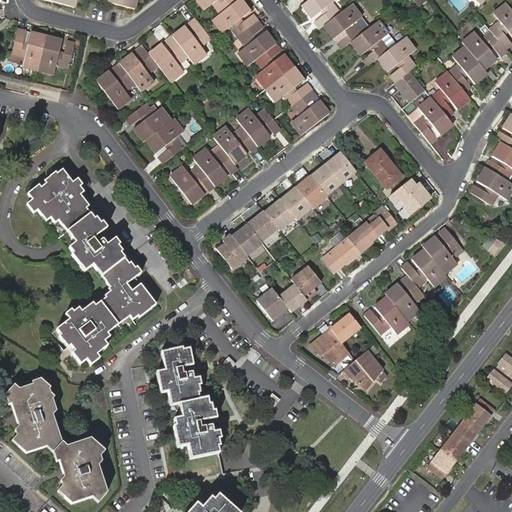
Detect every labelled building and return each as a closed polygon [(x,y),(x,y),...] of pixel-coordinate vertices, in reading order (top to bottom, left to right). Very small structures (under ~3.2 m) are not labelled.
[(42,0),(76,8),(78,0),(42,0)] [(103,0),(104,0),(138,9),(139,0),(103,0)] [(195,0),(195,1),(206,14),(213,8),(221,18),(241,2),(239,0),(229,0),(225,3),(225,4),(222,0),(195,0)] [(311,0),(309,2),(302,8),(312,21),(322,13),(325,17),(315,24),(320,31),(324,28),(340,15),(332,5),(338,0),(311,0)] [(221,18),(213,23),(223,36),(231,30),(238,40),(259,25),(253,18),(243,26),(240,23),(251,15),(241,2),(221,18)] [(499,21),(488,30),(491,33),(504,50),(511,44),(504,35),(507,32),(511,38),(511,11),(506,4),(493,14),(499,21)] [(352,6),(340,15),(324,28),(334,41),(344,33),(347,36),(337,44),(342,51),(350,44),(362,34),(354,25),(362,19),(352,6)] [(173,39),(189,59),(195,67),(207,58),(201,50),(212,42),(203,31),(196,22),(189,27),(197,37),(193,40),(185,30),(173,39)] [(378,22),(362,34),(350,44),(360,57),(370,49),(373,53),(363,61),(368,67),(377,61),(388,52),(380,41),(388,35),(378,22)] [(259,25),(238,40),(246,50),(238,56),(248,69),(256,63),(276,47),(266,35),(256,43),(253,39),(264,31),(259,25)] [(25,70),(41,74),(49,39),(34,36),(31,48),(27,46),(30,34),(21,32),(17,53),(16,58),(28,61),(25,70)] [(474,33),(462,44),(464,48),(483,71),(496,60),(488,51),(491,47),(500,58),(506,53),(504,50),(491,33),(481,41),(474,33)] [(49,39),(41,74),(56,77),(59,69),(71,71),(73,66),(78,46),(69,44),(66,56),(62,55),(65,43),(49,39)] [(150,57),(159,69),(171,85),(185,75),(179,67),(189,59),(173,39),(167,44),(174,54),(171,57),(163,47),(150,57)] [(405,39),(388,52),(377,61),(387,74),(396,66),(399,70),(390,78),(394,84),(394,83),(408,73),(414,68),(407,58),(414,52),(405,39)] [(281,55),(276,47),(256,63),(263,73),(255,79),(265,92),(294,70),(284,58),(273,66),(271,63),(281,55)] [(447,75),(462,95),(470,88),(462,79),(466,76),(473,86),(486,75),(483,71),(464,48),(452,58),(458,66),(447,75)] [(135,86),(141,94),(154,84),(148,77),(159,69),(150,57),(143,49),(136,55),(143,64),(140,67),(132,57),(120,67),(135,86)] [(125,94),(135,86),(120,67),(113,72),(120,81),(118,84),(110,74),(97,85),(118,111),(131,101),(125,94)] [(294,70),(265,92),(275,105),(283,99),(290,108),(311,93),(306,86),(295,95),(293,92),(304,83),(294,70)] [(408,73),(394,83),(400,89),(397,91),(408,104),(423,92),(408,73)] [(462,95),(447,75),(446,74),(433,84),(439,91),(429,99),(446,120),(452,115),(444,105),(447,102),(455,113),(468,102),(462,95)] [(311,93),(290,108),(298,118),(290,124),(301,138),(327,118),(327,114),(319,102),(307,111),(305,108),(316,100),(311,93)] [(446,120),(429,99),(418,109),(405,118),(412,126),(428,146),(436,140),(439,137),(452,127),(446,120)] [(134,133),(144,146),(146,144),(172,124),(162,111),(154,118),(146,108),(126,123),(131,129),(142,122),(144,125),(134,133)] [(248,111),(235,121),(242,128),(257,149),(270,139),(262,129),(265,126),(273,136),(281,131),(273,121),(265,111),(254,119),(248,111)] [(493,143),(499,146),(511,154),(511,119),(509,117),(500,132),(510,139),(508,143),(497,136),(493,143)] [(164,167),(184,151),(176,141),(184,135),(174,122),(172,124),(146,144),(156,156),(166,149),(169,152),(159,160),(164,167)] [(250,154),(257,149),(242,128),(231,136),(225,128),(212,138),(223,151),(226,156),(234,166),(247,157),(239,146),(242,144),(250,154)] [(488,165),(484,170),(506,183),(511,175),(511,174),(511,154),(499,146),(490,161),(501,168),(499,172),(488,165)] [(226,156),(223,151),(212,160),(219,169),(223,166),(219,161),(226,156)] [(206,152),(194,162),(199,169),(215,189),(228,179),(219,169),(212,160),(206,152)] [(366,164),(388,191),(402,179),(381,152),(366,164)] [(340,153),(215,250),(231,271),(356,173),(340,153)] [(238,171),(234,166),(226,156),(219,161),(223,166),(231,177),(238,171)] [(207,195),(215,189),(199,169),(189,177),(183,169),(170,179),(192,207),(205,197),(197,187),(200,185),(207,195)] [(66,231),(58,237),(67,248),(70,247),(73,252),(71,254),(81,265),(83,264),(87,268),(93,264),(97,270),(100,267),(105,273),(109,278),(106,281),(110,286),(108,288),(110,291),(104,295),(106,297),(95,304),(93,302),(80,311),(77,307),(71,312),(70,310),(64,314),(68,320),(55,330),(59,336),(57,338),(62,343),(65,341),(69,346),(70,345),(75,350),(70,354),(78,364),(85,359),(90,365),(98,359),(96,356),(101,352),(99,348),(105,344),(103,342),(108,338),(106,336),(112,331),(109,327),(114,322),(120,318),(123,323),(130,317),(132,321),(140,315),(141,317),(151,309),(148,305),(153,301),(139,284),(137,285),(133,279),(136,276),(137,276),(142,271),(137,265),(135,267),(131,261),(128,262),(120,252),(122,250),(118,245),(120,243),(115,237),(107,243),(103,238),(102,239),(97,233),(107,227),(102,220),(99,222),(94,216),(92,218),(84,207),(87,205),(78,194),(82,190),(78,185),(81,183),(76,177),(71,181),(62,170),(57,174),(56,172),(48,177),(50,179),(45,184),(46,186),(41,190),(39,186),(28,195),(30,198),(26,202),(32,211),(36,209),(40,213),(43,211),(48,216),(49,216),(53,221),(57,219),(62,226),(66,223),(70,228),(74,234),(71,237),(66,231)] [(506,203),(511,192),(511,186),(506,183),(484,170),(475,185),(487,192),(485,196),(473,189),(468,196),(486,207),(490,209),(497,198),(506,203)] [(431,200),(413,178),(391,196),(409,218),(431,200)] [(26,192),(28,195),(39,186),(36,184),(26,192)] [(397,222),(387,210),(378,217),(389,230),(397,222)] [(44,219),(48,216),(43,211),(40,213),(44,219)] [(378,217),(374,220),(384,233),(389,230),(378,217)] [(374,220),(349,240),(361,255),(373,245),(372,243),(384,233),(374,220)] [(435,241),(423,251),(425,253),(446,278),(457,268),(451,261),(461,253),(457,248),(445,232),(438,238),(446,248),(443,251),(443,250),(435,241)] [(361,255),(349,240),(325,259),(335,272),(347,263),(348,265),(361,255)] [(497,259),(507,246),(498,242),(489,253),(497,259)] [(434,290),(447,280),(446,278),(425,253),(412,263),(421,274),(417,277),(408,266),(402,272),(408,279),(418,292),(428,283),(434,290)] [(100,267),(97,270),(101,275),(105,273),(100,267)] [(307,267),(291,280),(305,296),(321,283),(307,267)] [(154,300),(137,276),(136,276),(133,279),(137,285),(139,284),(153,301),(154,300)] [(421,295),(418,292),(408,279),(401,285),(410,295),(415,301),(421,295)] [(294,284),(278,297),(292,314),(307,301),(294,284)] [(420,315),(415,308),(406,298),(397,288),(386,298),(388,300),(409,324),(420,315)] [(271,289),(255,302),(272,324),(288,312),(271,289)] [(415,308),(425,299),(421,295),(415,301),(410,295),(406,298),(415,308)] [(398,339),(412,327),(409,324),(388,300),(375,311),(383,321),(380,323),(372,314),(365,319),(378,335),(382,339),(391,331),(398,339)] [(118,327),(123,323),(120,318),(114,322),(118,327)] [(342,346),(361,331),(350,318),(331,334),(342,346)] [(112,331),(118,327),(114,322),(109,327),(112,331)] [(332,372),(350,357),(342,346),(331,334),(308,352),(332,372)] [(66,349),(70,354),(75,350),(70,345),(69,346),(66,349)] [(192,451),(193,457),(219,452),(217,445),(219,445),(217,438),(220,437),(218,430),(214,430),(213,425),(211,424),(210,417),(216,417),(215,410),(212,410),(210,402),(208,402),(207,396),(199,398),(198,392),(200,391),(198,385),(201,384),(199,376),(194,377),(193,372),(191,371),(190,364),(193,364),(191,348),(183,349),(182,346),(162,350),(166,370),(157,371),(161,392),(166,392),(168,391),(169,398),(173,397),(174,404),(179,404),(184,403),(185,409),(180,410),(181,417),(173,418),(175,425),(173,425),(176,440),(180,439),(181,446),(187,445),(188,452),(192,451)] [(507,393),(511,387),(511,353),(510,352),(488,376),(507,393)] [(365,365),(350,378),(369,392),(383,374),(367,355),(361,360),(365,365)] [(356,364),(346,372),(350,378),(365,365),(361,360),(356,364)] [(49,446),(54,451),(61,443),(60,442),(51,415),(54,411),(51,399),(53,396),(49,395),(48,389),(49,388),(41,382),(35,384),(32,385),(22,388),(19,389),(13,385),(7,394),(10,405),(12,413),(16,413),(18,420),(14,421),(16,428),(15,428),(17,434),(13,439),(17,442),(19,446),(17,448),(25,455),(45,448),(49,446)] [(461,453),(477,433),(474,431),(480,424),(485,417),(488,420),(496,410),(481,398),(427,465),(442,477),(450,467),(447,465),(452,458),(458,451),(461,453)] [(480,424),(482,426),(488,420),(485,417),(480,424)] [(474,431),(477,433),(482,426),(480,424),(474,431)] [(10,441),(17,448),(19,446),(17,442),(13,439),(10,441)] [(64,498),(71,504),(90,498),(93,497),(99,502),(106,494),(97,465),(100,462),(99,457),(101,454),(98,452),(95,448),(97,445),(89,439),(66,445),(64,446),(61,443),(54,451),(56,460),(58,460),(61,470),(63,470),(64,477),(61,478),(59,481),(61,485),(60,487),(59,488),(63,491),(65,496),(64,498)] [(98,452),(101,454),(103,450),(97,445),(95,448),(98,452)] [(49,446),(45,448),(51,454),(54,463),(57,463),(56,460),(54,451),(49,446)] [(455,460),(461,453),(458,451),(452,458),(455,460)] [(450,467),(455,460),(452,458),(447,465),(450,467)] [(223,478),(225,490),(234,489),(232,476),(223,478)] [(56,491),(64,498),(65,496),(63,491),(59,488),(56,491)] [(235,511),(236,511),(216,494),(212,499),(209,497),(199,508),(195,504),(187,511),(235,511)]
